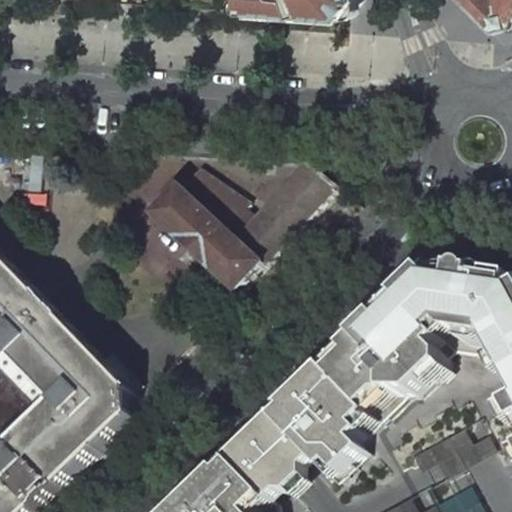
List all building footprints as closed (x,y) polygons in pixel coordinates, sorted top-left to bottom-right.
[(361,0),(249,0),(249,12),(350,18),(350,13),(359,1),(361,0)] [(350,18),(363,0),(361,0),(359,1),(350,13),(350,18)] [(511,0),(467,0),(498,31),(511,28),(511,0)] [(322,212),(343,189),(314,167),(262,223),(250,212),(254,206),(203,173),(160,221),(244,297),(322,212)] [(0,341),(66,409),(144,398),(68,320),(64,325),(51,313),(56,308),(0,250),(0,341)] [(443,284),(435,275),(386,323),(323,384),(295,412),(294,436),(323,466),(324,465),(328,470),(341,470),(365,446),(413,399),(425,399),(453,372),(453,362),(461,355),(507,362),(511,370),(511,286),(463,279),(462,286),(443,284)] [(68,320),(56,308),(51,313),(64,325),(68,320)] [(0,472),(66,409),(0,341),(0,370),(37,408),(0,444),(0,472)] [(0,444),(37,408),(0,370),(0,444)] [(0,472),(0,511),(50,511),(144,423),(144,398),(66,409),(0,472)] [(294,436),(295,412),(253,452),(230,474),(252,475),(282,507),(297,492),(323,466),(294,436)] [(488,511),(467,474),(503,455),(484,422),(413,461),(431,493),(396,511),(488,511)] [(365,446),(341,470),(328,470),(344,486),(375,457),(365,446)] [(281,511),(281,508),(282,507),(252,475),(230,474),(207,497),(191,511),(281,511)]
